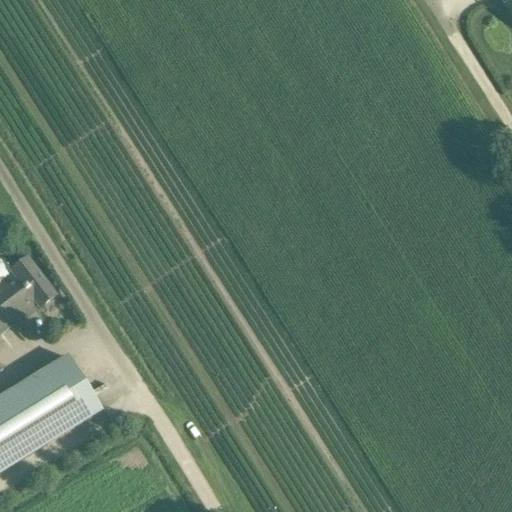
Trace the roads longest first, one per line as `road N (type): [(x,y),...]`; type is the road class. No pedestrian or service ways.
road 1 (unclassified): [(204,511),(0,181)]
road 2 (unclassified): [(424,0),(511,138)]
